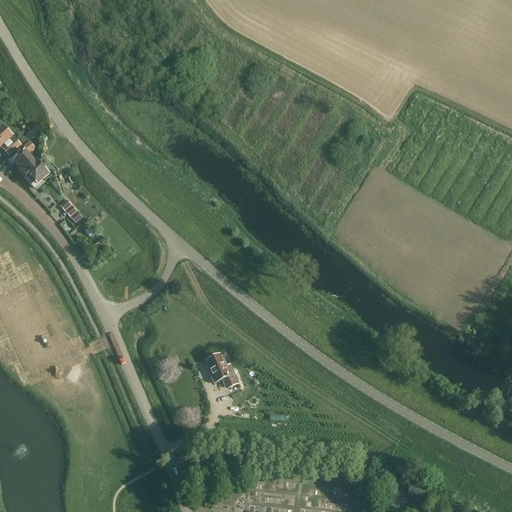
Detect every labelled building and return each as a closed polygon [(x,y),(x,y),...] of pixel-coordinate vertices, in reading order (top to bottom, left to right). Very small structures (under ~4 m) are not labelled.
[(13,138),(3,128),(0,130),(0,149),(2,148),(4,150),(3,151),(9,158),(21,147),(15,140),(14,141),(12,139),(13,138)] [(28,175),(37,186),(49,175),(36,161),(34,162),(26,153),(14,164),(26,177),(28,175)] [(60,207),(65,213),(72,207),(67,201),(60,207)] [(77,212),(71,218),(76,224),(82,218),(77,212)] [(220,356),(206,362),(212,374),(211,375),(215,384),(224,380),(228,389),(238,385),(236,381),(230,366),(226,368),(220,356)] [(385,504),(385,511),(399,511),(399,504),(407,505),(412,506),(411,507),(419,509),(420,502),(423,503),(426,489),(411,486),(409,494),(398,492),(398,491),(383,492),(384,497),(382,497),(382,504),(385,504)]
